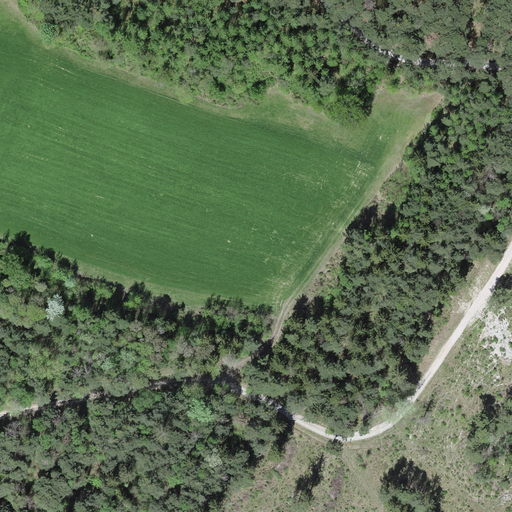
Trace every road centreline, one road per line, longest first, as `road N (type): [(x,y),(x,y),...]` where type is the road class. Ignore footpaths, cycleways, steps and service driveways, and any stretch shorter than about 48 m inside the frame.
road 1 (track): [(511,238),(407,405),(378,430),(325,433),(264,398),(208,381),(163,381),(0,410)]
road 2 (track): [(511,71),(454,76),(361,50),(316,0)]
